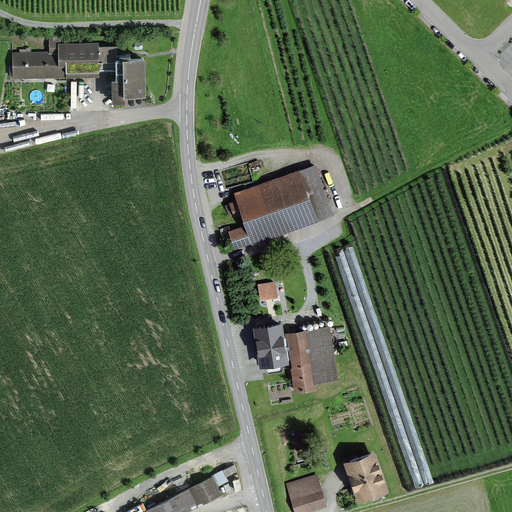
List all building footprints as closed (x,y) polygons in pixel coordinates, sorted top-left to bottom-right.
[(53,56),(17,56),(17,77),(122,74),(123,102),(157,101),(156,60),(126,61),(126,45),(53,47),(53,56)] [(316,163),(234,191),(243,217),(246,224),(229,230),(232,239),(235,247),(251,242),(252,243),(319,220),(334,215),(316,163)] [(278,283),(262,286),(265,301),(280,299),(278,283)] [(291,323),(260,328),(266,367),(298,362),(302,387),(339,381),(331,329),(293,335),(291,323)] [(375,449),(344,460),(358,500),(389,489),(375,449)] [(317,473),(285,483),(294,511),(306,511),(327,505),(317,473)] [(217,476),(148,511),(193,511),(227,494),(217,476)]
